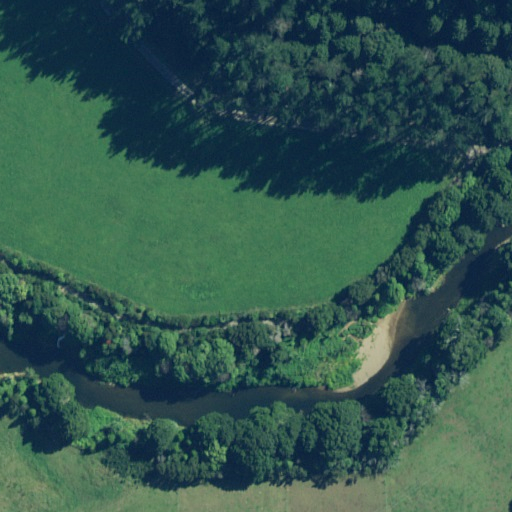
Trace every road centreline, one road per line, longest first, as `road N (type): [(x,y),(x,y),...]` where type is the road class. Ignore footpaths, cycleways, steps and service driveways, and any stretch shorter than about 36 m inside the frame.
road 1 (track): [(0,260),(136,314),(266,323),(332,306),(391,269),(449,196),(476,126)]
road 2 (track): [(511,127),(364,122),(223,74),(142,0)]
